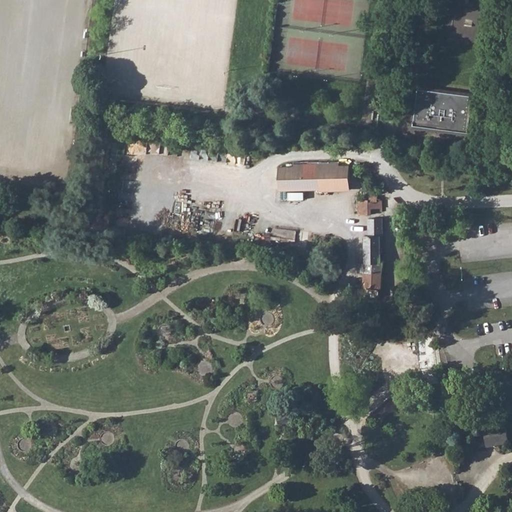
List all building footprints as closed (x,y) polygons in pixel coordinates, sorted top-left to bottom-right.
[(454,0),(451,38),(482,41),(485,4),(478,3),(478,0),(454,0)] [(447,130),(466,132),(471,95),(465,94),(464,98),(459,97),(459,94),(452,93),(452,96),(441,95),(442,91),(423,89),(418,126),(437,128),(437,125),(447,127),(447,130)] [(350,165),(339,165),(340,172),(294,174),(294,167),(280,167),(281,191),(350,189),(350,165)] [(339,165),(294,167),(294,174),(340,172),(339,165)] [(358,200),(359,214),(371,214),(371,208),(383,208),(382,201),(377,201),(376,196),(373,194),(371,195),(369,200),(358,200)] [(380,261),(380,237),(384,237),(383,218),(368,218),(368,235),(366,235),(365,263),(364,271),(364,288),(381,289),(383,262),(380,261)] [(277,416),(279,425),(292,423),(290,413),(277,416)] [(483,430),(486,447),(508,443),(505,427),(483,430)]
